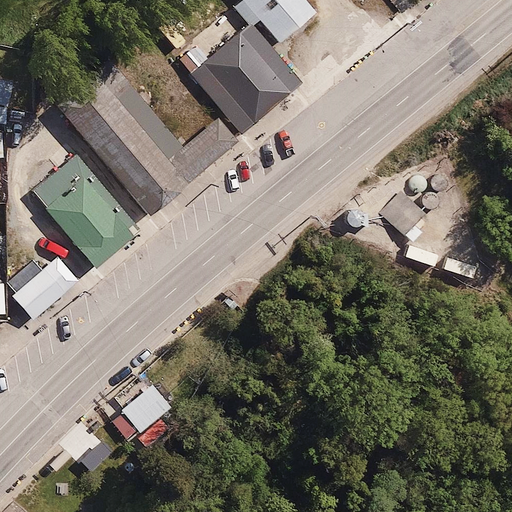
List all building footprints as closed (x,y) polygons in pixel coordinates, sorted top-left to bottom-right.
[(311,14),(299,0),(236,0),(230,5),(249,26),(255,21),(274,45),(311,14)] [(298,84),(246,26),(187,75),(237,136),(298,84)] [(175,148),(106,65),(52,109),(142,217),(230,145),(210,120),(175,148)] [(0,80),(0,105),(2,106),(8,83),(0,80)] [(130,229),(71,157),(27,194),(86,269),(130,229)] [(421,191),(423,189),(424,187),(424,184),(423,181),(422,179),(420,177),(417,176),(414,176),(412,177),(409,179),(408,181),(407,184),(407,186),(408,189),(410,191),(413,193),(415,193),(418,193),(421,191)] [(440,191),(442,189),(443,187),(444,184),(443,181),(441,179),(439,177),(437,176),(434,176),(431,177),(429,179),(427,181),(427,184),(427,186),(428,189),(430,191),(432,193),(435,193),(438,193),(440,191)] [(399,192),(379,211),(409,244),(418,234),(410,226),(421,214),(399,192)] [(431,210),(433,208),(434,205),(435,202),(434,200),(433,197),(431,195),(428,194),(425,194),(422,195),(420,197),(419,199),(418,202),(418,205),(419,207),(421,209),(423,211),(426,211),(429,211),(431,210)] [(353,226),(355,224),(357,222),(357,219),(356,216),(355,214),(353,212),(350,211),(347,211),(345,212),(342,213),(341,216),(340,219),(340,221),(341,224),(343,226),(345,228),(348,228),(351,228),(353,226)] [(75,283),(54,257),(35,271),(28,262),(2,284),(9,294),(6,296),(27,322),(75,283)] [(147,380),(114,408),(135,433),(168,405),(147,380)]
